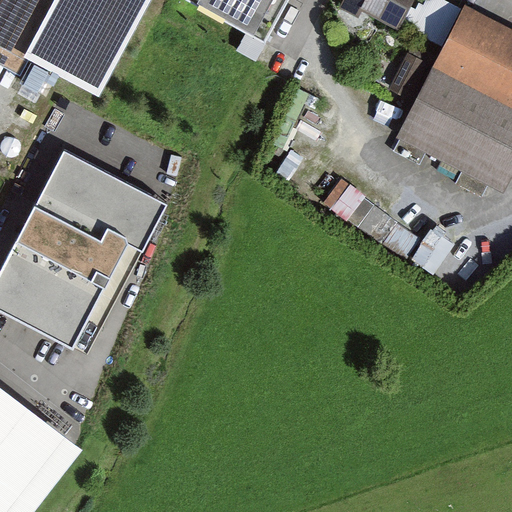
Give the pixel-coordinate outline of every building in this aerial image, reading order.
[(0,0),(0,67),(22,79),(29,66),(100,103),(153,0),(0,0)] [(292,0),(186,0),(184,5),(266,49),(292,0)] [(362,16),(400,35),(403,29),(413,10),(418,0),(345,0),(339,11),(359,21),(362,16)] [(413,10),(403,29),(441,49),(460,11),(438,0),(428,0),(424,8),(420,6),(416,12),(413,10)] [(511,33),(463,8),(394,144),(507,202),(511,191),(511,33)] [(408,55),(389,92),(411,103),(429,66),(408,55)] [(166,201),(64,150),(0,275),(0,306),(89,351),(166,201)] [(400,258),(418,234),(343,180),(325,204),(400,258)] [(411,261),(435,278),(458,247),(434,230),(411,261)] [(0,511),(18,511),(66,451),(0,399),(0,511)]
